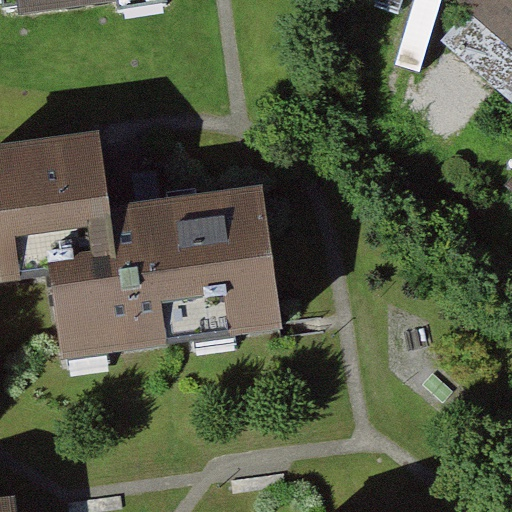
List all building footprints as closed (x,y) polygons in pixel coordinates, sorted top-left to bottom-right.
[(17,0),(21,21),(164,0),(17,0)] [(511,0),(462,0),(459,4),(511,51),(511,0)] [(108,216),(96,133),(0,147),(0,281),(1,290),(49,283),(62,368),(284,335),(263,193),(108,216)] [(511,158),(494,179),(511,195),(511,158)] [(19,511),(17,495),(0,496),(0,511),(19,511)]
